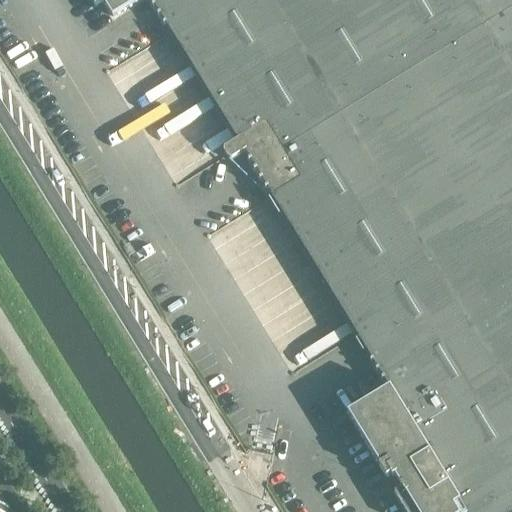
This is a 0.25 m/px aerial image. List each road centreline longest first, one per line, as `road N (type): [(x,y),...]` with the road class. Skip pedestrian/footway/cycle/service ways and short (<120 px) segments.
road 1 (unclassified): [(0,113),(244,511)]
road 2 (unclassified): [(64,511),(0,406)]
